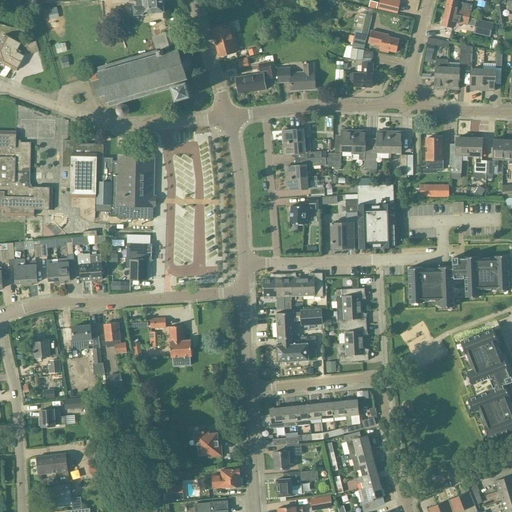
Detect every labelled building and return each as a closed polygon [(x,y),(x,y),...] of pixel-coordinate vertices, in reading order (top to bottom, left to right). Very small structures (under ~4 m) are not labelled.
[(137,1),(139,16),(163,12),(165,12),(163,0),(129,0),(130,2),(137,1)] [(391,0),(381,0),(379,8),(396,12),(399,2),(391,0)] [(456,0),(447,0),(445,12),(469,18),(471,10),(457,7),(459,0),(456,0)] [(370,1),(368,7),(376,9),(378,2),(370,1)] [(56,7),(47,9),(49,20),(58,18),(56,7)] [(442,25),(453,28),(454,23),(467,26),(469,18),(445,12),(442,25)] [(352,46),(364,49),(367,35),(368,35),(372,16),(360,13),(352,46)] [(474,21),(473,27),(484,29),(485,23),(474,21)] [(232,24),(211,30),(219,57),(240,52),(232,24)] [(120,116),(123,117),(126,117),(128,114),(129,112),(129,110),(129,108),(127,106),(126,105),(124,105),(123,102),(129,100),(169,88),(171,88),(174,87),(177,100),(191,96),(187,82),(186,82),(185,79),(188,78),(187,76),(186,76),(185,72),(186,72),(187,71),(188,70),(190,68),(191,65),(191,62),(191,61),(189,59),(188,57),(186,56),(183,55),(180,56),(179,51),(180,51),(179,49),(178,50),(172,30),(160,34),(160,35),(153,37),(157,49),(150,51),(151,53),(134,58),(134,56),(128,57),(128,60),(113,64),(113,62),(106,63),(107,66),(98,68),(100,72),(99,72),(99,74),(92,76),(98,96),(105,94),(109,106),(118,103),(119,106),(117,108),(117,109),(117,113),(118,115),(120,116)] [(379,51),(388,53),(389,50),(397,52),(399,40),(388,37),(389,35),(371,31),(368,43),(381,46),(379,51)] [(0,61),(1,63),(15,71),(24,56),(16,51),(20,43),(5,35),(0,43),(0,61)] [(427,44),(449,48),(449,42),(435,39),(429,38),(427,44)] [(20,49),(30,54),(38,52),(35,41),(32,42),(22,45),(20,49)] [(351,59),(362,61),(364,50),(352,49),(351,59)] [(67,56),(60,58),(62,68),(69,66),(67,56)] [(248,58),(238,58),(238,66),(248,65),(248,58)] [(435,88),(447,89),(448,68),(448,60),(436,59),(436,67),(435,88)] [(267,71),(268,78),(277,77),(274,61),(258,64),(260,72),(267,71)] [(354,86),(372,87),(373,63),(361,62),(361,74),(354,73),(354,86)] [(291,83),(291,90),(315,89),(314,72),(313,72),(313,65),(304,65),(304,73),(290,74),(290,68),(277,68),(278,84),(291,83)] [(447,89),(458,89),(460,68),(448,68),(447,89)] [(472,69),(471,90),(482,90),(483,69),(472,69)] [(482,90),(494,91),(495,84),(495,70),(483,69),(482,90)] [(236,77),(238,93),(266,89),(263,73),(236,77)] [(304,129),(282,131),(283,143),(305,141),(304,129)] [(353,151),(353,130),(342,130),(341,151),(353,151)] [(365,130),(353,130),(353,151),(353,154),(359,154),(359,156),(364,156),(364,169),(371,169),(371,154),(365,154),(365,130)] [(0,208),(4,209),(4,215),(25,216),(35,216),(35,209),(52,210),(53,188),(32,187),(30,183),(31,173),(32,143),(16,142),(17,132),(0,131),(0,208)] [(389,152),(389,131),(377,131),(377,152),(389,152)] [(389,131),(389,152),(401,153),(401,131),(389,131)] [(427,160),(427,169),(443,168),(443,160),(443,139),(441,139),(440,137),(437,137),(437,139),(432,139),(431,138),(429,137),(428,139),(426,139),(426,160),(427,160)] [(462,155),(469,155),(470,138),(457,138),(456,155),(456,159),(450,159),(450,172),(461,173),(462,155)] [(483,139),(470,138),(469,155),(475,156),(475,172),(486,173),(486,161),(482,161),(483,139)] [(498,159),(504,159),(505,140),(494,139),(494,159),(498,159)] [(95,197),(97,197),(97,175),(105,176),(105,158),(106,144),(82,144),(82,141),(68,141),(64,140),(63,167),(72,167),(71,197),(95,197)] [(305,141),(283,143),(285,155),(306,153),(306,159),(326,158),(326,151),(311,153),(310,141),(305,141)] [(153,197),(154,177),(155,158),(152,158),(147,158),(134,157),(134,155),(119,155),(119,161),(113,161),(113,158),(105,158),(105,176),(97,175),(97,197),(95,197),(95,204),(95,212),(102,212),(111,212),(111,217),(117,217),(117,218),(135,219),(153,219),(153,205),(155,205),(155,201),(155,197),(153,197)] [(285,167),(286,179),(307,177),(307,171),(312,171),(312,167),(328,165),(328,158),(326,158),(306,159),(306,165),(285,167)] [(310,189),(311,195),(325,194),(324,188),(311,189),(311,182),(317,181),(317,176),(307,177),(286,179),(287,191),(310,189)] [(511,184),(502,186),(502,192),(511,191),(511,184)] [(357,186),(359,225),(359,249),(395,248),(393,185),(357,186)] [(420,197),(449,197),(449,185),(420,185),(420,197)] [(315,204),(316,209),(321,209),(321,196),(308,197),(308,204),(315,204)] [(331,223),(332,249),(355,248),(354,226),(359,225),(358,218),(358,212),(358,205),(357,199),(345,200),(346,223),(331,223)] [(464,205),(464,202),(453,202),(453,205),(454,213),(464,213),(464,205)] [(290,230),(297,230),(297,224),(305,225),(306,217),(311,218),(312,207),(291,206),(290,230)] [(33,241),(35,257),(42,257),(40,241),(33,241)] [(22,284),(23,286),(28,286),(26,265),(25,265),(25,259),(14,260),(13,243),(8,243),(8,250),(9,262),(10,267),(15,266),(16,284),(22,284)] [(130,279),(146,280),(147,269),(147,259),(152,259),(152,252),(152,244),(127,244),(126,266),(130,266),(130,279)] [(80,265),(82,281),(93,280),(91,263),(90,263),(90,255),(88,255),(79,260),(79,265),(80,265)] [(510,290),(508,255),(495,256),(495,262),(465,263),(465,257),(464,257),(464,259),(461,259),(458,259),(458,257),(452,258),(453,265),(453,269),(452,269),(452,267),(452,272),(422,273),(422,268),(408,268),(409,276),(409,303),(423,302),(423,301),(428,300),(428,297),(429,297),(429,300),(440,300),(440,307),(454,307),(453,277),(454,277),(454,279),(464,278),(464,277),(465,277),(466,297),(479,297),(479,289),(496,289),(496,291),(510,290)] [(58,259),(60,283),(65,283),(65,280),(71,279),(69,258),(58,259)] [(55,281),(55,284),(60,283),(58,259),(47,260),(49,281),(55,281)] [(26,265),(28,286),(33,285),(32,283),(38,282),(37,264),(36,264),(36,261),(30,261),(30,265),(26,265)] [(91,263),(93,280),(103,279),(102,262),(91,263)] [(276,297),(276,298),(284,298),(284,274),(275,274),(271,273),(270,279),(264,279),(264,297),(276,297)] [(284,274),(284,298),(293,298),(293,296),(303,296),(303,278),(297,278),(296,273),(292,274),(284,274)] [(303,278),(303,296),(314,296),(314,297),(323,297),(323,273),(314,273),(310,273),(309,278),(303,278)] [(110,289),(127,290),(127,281),(111,281),(110,289)] [(365,289),(336,290),(337,308),(344,308),(362,307),(361,301),(366,300),(365,296),(365,289)] [(338,320),(338,326),(367,325),(366,318),(367,314),(362,313),(362,307),(344,308),(344,318),(338,320)] [(296,344),(294,322),(301,321),(301,326),(323,325),(322,309),(300,311),(301,313),(294,313),(294,312),(276,314),(278,345),(277,345),(277,361),(277,363),(309,361),(309,359),(317,359),(316,336),(306,337),(306,344),(296,344)] [(151,326),(151,329),(166,328),(166,318),(151,319),(151,326)] [(121,339),(119,322),(111,323),(111,322),(106,323),(106,324),(104,324),(107,348),(115,347),(116,354),(126,353),(125,343),(120,343),(120,340),(121,339)] [(70,341),(71,350),(89,349),(88,340),(92,339),(91,325),(73,327),(74,340),(70,341)] [(345,334),(345,344),(363,343),(363,337),(368,335),(367,332),(367,325),(338,326),(338,333),(345,334)] [(172,357),(173,367),(191,366),(190,356),(192,356),(191,348),(191,341),(185,341),(184,326),(170,327),(171,356),(171,357),(172,357)] [(483,426),(488,439),(511,430),(511,414),(511,415),(505,399),(510,397),(506,385),(503,386),(502,385),(507,383),(511,381),(511,379),(511,376),(509,377),(508,374),(507,371),(509,370),(504,357),(499,360),(492,344),(498,342),(493,329),(461,342),(465,354),(467,353),(474,369),(467,372),(471,385),(490,377),(490,378),(489,379),(493,389),(494,388),(495,390),(476,397),(468,400),(473,412),(478,410),(485,425),(483,426)] [(150,332),(150,347),(158,346),(157,332),(150,332)] [(34,342),(35,358),(58,355),(58,347),(55,347),(54,341),(49,342),(49,341),(34,342)] [(140,342),(132,343),(134,358),(142,356),(140,342)] [(340,356),(340,362),(368,361),(368,354),(369,350),(364,349),(363,343),(345,344),(346,354),(340,356)] [(93,349),(94,364),(102,363),(100,348),(93,349)] [(48,365),(49,374),(61,372),(60,360),(50,361),(50,365),(48,365)] [(326,362),(327,373),(336,372),(335,362),(326,362)] [(106,376),(109,391),(123,388),(121,373),(106,376)] [(55,398),(54,389),(45,390),(46,399),(55,398)] [(64,399),(65,410),(87,408),(86,398),(64,399)] [(347,427),(348,433),(364,428),(362,422),(352,425),(351,415),(358,415),(357,401),(344,402),(346,416),(347,427)] [(333,417),(346,416),(344,402),(332,403),(333,417)] [(313,405),(307,406),(309,420),(321,418),(320,405),(319,403),(313,403),(313,405)] [(333,417),(332,403),(320,405),(321,418),(333,417)] [(309,420),(307,406),(295,407),(297,426),(309,424),(309,420)] [(285,427),(297,426),(295,407),(283,408),(285,427)] [(285,427),(283,408),(270,410),(271,423),(269,423),(270,428),(285,427)] [(54,410),(41,410),(42,418),(39,418),(39,426),(42,426),(42,427),(55,426),(55,425),(66,424),(66,416),(61,416),(60,411),(54,411),(54,410)] [(335,432),(336,436),(348,433),(347,427),(335,430),(335,432)] [(209,454),(209,457),(222,455),(221,447),(219,447),(217,433),(209,434),(208,431),(205,432),(204,430),(202,430),(202,432),(194,433),(195,444),(198,444),(198,445),(199,455),(209,454)] [(323,433),(324,439),(336,436),(335,432),(335,430),(328,432),(323,433)] [(348,455),(370,449),(366,437),(361,438),(359,432),(344,436),(349,454),(348,454),(348,455)] [(273,446),(287,445),(299,444),(298,437),(286,438),(273,439),(273,446)] [(273,453),(275,470),(289,469),(288,460),(294,460),(294,455),(302,455),(301,444),(299,444),(287,445),(287,452),(273,453)] [(354,466),(373,461),(370,449),(348,455),(350,460),(351,460),(353,466),(354,466)] [(56,472),(57,482),(69,480),(68,471),(69,471),(67,454),(37,457),(39,474),(56,472)] [(373,461),(354,466),(355,472),(361,470),(363,477),(376,473),(373,461)] [(222,474),(211,475),(212,489),(240,486),(239,475),(240,475),(239,468),(221,470),(222,474)] [(163,492),(164,501),(183,499),(182,484),(167,486),(166,475),(163,475),(162,470),(157,471),(157,475),(160,475),(161,487),(162,492),(163,492)] [(276,480),(277,497),(292,496),(292,495),(302,494),(300,472),(283,474),(284,479),(276,480)] [(379,485),(376,473),(363,477),(356,478),(357,484),(364,482),(366,488),(379,485)] [(495,492),(511,487),(511,475),(496,481),(497,486),(493,487),(495,492)] [(54,486),(56,506),(71,505),(69,485),(54,486)] [(366,488),(361,490),(364,502),(361,503),(363,511),(364,511),(379,506),(377,499),(383,498),(379,485),(366,488)] [(499,491),(502,501),(511,498),(511,487),(495,492),(499,491)] [(470,492),(459,496),(465,511),(478,511),(470,492)] [(310,499),(312,511),(332,508),(330,496),(310,499)] [(449,501),(453,511),(465,511),(459,496),(449,501)] [(511,498),(502,501),(505,511),(511,509),(511,498)] [(228,511),(227,501),(210,502),(195,504),(195,511),(228,511)] [(438,505),(441,511),(453,511),(449,501),(438,505)]
